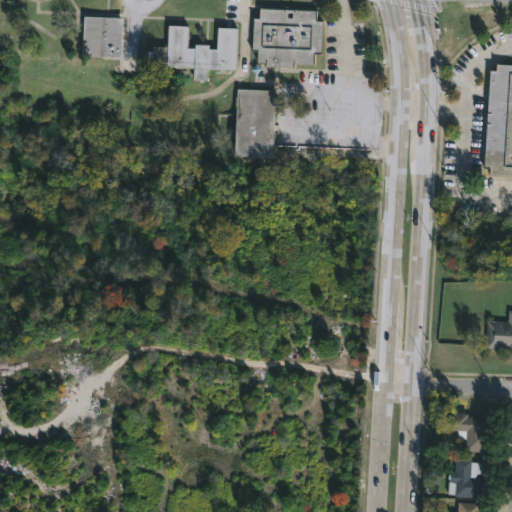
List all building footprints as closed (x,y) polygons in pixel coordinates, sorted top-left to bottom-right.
[(316,10),(316,20),(322,20),(320,53),(314,53),(313,63),(294,62),(294,66),(266,65),(266,61),(257,61),(257,49),(252,49),(253,17),(259,17),(260,7),(316,10)] [(127,18),(125,39),(118,39),(117,56),(83,55),(85,15),(127,18)] [(190,25),(189,47),(195,48),(196,43),(210,44),(210,48),(218,49),(219,26),(239,27),(237,68),(209,67),(208,80),(193,79),(194,67),(166,65),(166,62),(153,61),(153,57),(149,57),(150,49),(153,50),(153,45),(168,46),(169,24),(190,25)] [(511,62),(511,175),(491,174),(491,167),(485,167),(492,70),(498,70),(499,62),(511,62)] [(278,124),(277,132),(275,132),(273,158),(236,155),(237,117),(236,117),(237,95),(238,95),(238,88),(276,89),(275,124),(278,124)] [(511,350),(486,347),(488,320),(509,322),(510,310),(511,310),(511,350)] [(466,412),(466,414),(469,414),(469,417),(486,417),(485,453),(467,452),(467,441),(459,440),(459,431),(452,431),(452,413),(466,412)] [(483,466),(483,475),(478,474),(477,478),(485,479),(484,498),(455,497),(455,494),(448,494),(449,471),(455,471),(456,459),(472,460),(472,462),(484,463),(483,466)] [(481,505),(480,511),(459,511),(459,502),(481,505)]
